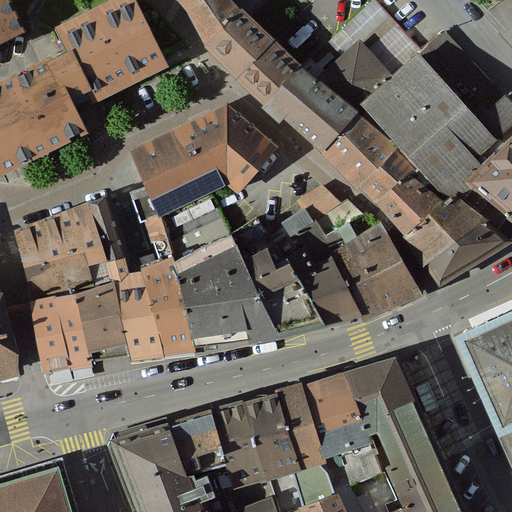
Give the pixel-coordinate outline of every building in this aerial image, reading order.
[(4,0),(0,0),(0,41),(19,33),(4,0)] [(0,79),(0,172),(83,131),(66,97),(82,89),(89,104),(169,64),(136,0),(118,0),(57,31),(67,50),(47,60),(46,56),(0,79)] [(184,0),(208,45),(244,7),(238,0),(184,0)] [(208,45),(243,80),(282,40),(244,7),(208,45)] [(243,80),(270,107),(310,67),(282,40),(243,80)] [(364,40),(323,76),(364,110),(374,101),(400,76),(364,40)] [(511,200),(489,177),(511,156),(511,98),(493,113),(425,52),(400,76),(374,101),(434,171),(425,181),(454,210),(468,199),(511,223),(511,222),(511,200)] [(330,157),(370,116),(364,110),(323,76),(310,67),(270,107),(330,157)] [(231,110),(132,155),(150,189),(162,213),(176,252),(197,344),(287,332),(243,235),(238,227),(230,231),(214,195),(231,188),(243,196),(281,154),(231,110)] [(373,188),(410,152),(370,116),(330,157),(355,181),(359,178),(373,188)] [(373,188),(393,205),(425,181),(434,171),(410,152),(373,188)] [(511,156),(489,177),(511,200),(511,156)] [(393,205),(418,231),(454,210),(425,181),(393,205)] [(150,189),(132,194),(140,220),(150,217),(162,213),(150,189)] [(308,227),(325,219),(345,206),(323,189),(300,202),(304,210),(289,219),(296,231),(308,227)] [(511,223),(468,199),(454,210),(418,231),(444,278),(511,240),(511,223)] [(134,355),(165,348),(143,263),(134,265),(114,203),(93,209),(109,266),(112,277),(134,355)] [(14,233),(21,261),(81,245),(91,273),(109,266),(93,209),(14,233)] [(165,348),(197,344),(176,252),(162,213),(150,217),(161,256),(143,263),(165,348)] [(373,274),(411,255),(402,241),(379,217),(352,231),(355,239),(373,274)] [(276,219),(243,235),(287,332),(336,318),(301,251),(276,219)] [(340,256),(368,308),(388,302),(373,274),(355,239),(342,245),(325,219),(308,227),(315,243),(324,259),(337,251),(340,256)] [(301,251),(336,318),(368,308),(340,256),(328,264),(324,259),(315,243),(301,251)] [(21,261),(30,296),(52,287),(72,280),(82,277),(91,273),(81,245),(21,261)] [(373,274),(388,302),(430,289),(411,255),(373,274)] [(89,362),(134,355),(112,277),(85,285),(82,277),(72,280),(89,362)] [(67,366),(89,362),(72,280),(52,287),(67,366)] [(44,369),(67,366),(52,287),(30,296),(44,369)] [(0,380),(19,377),(0,294),(0,380)] [(511,310),(462,332),(511,447),(511,310)] [(412,354),(357,370),(383,436),(391,432),(436,415),(412,354)] [(383,436),(357,370),(312,384),(339,460),(342,470),(347,483),(385,470),(379,450),(386,446),(383,436)] [(339,460),(312,384),(286,393),(310,470),(339,460)] [(310,470),(286,393),(249,403),(273,481),(310,470)] [(249,403),(217,414),(230,469),(236,490),(273,481),(249,403)] [(189,482),(201,478),(230,469),(217,414),(172,428),(189,482)] [(436,415),(391,432),(404,465),(394,468),(407,501),(393,507),(394,511),(450,511),(470,504),(436,415)] [(172,428),(113,444),(141,511),(212,511),(201,478),(189,482),(172,428)] [(67,511),(54,468),(0,484),(0,511),(67,511)] [(357,511),(347,483),(342,470),(299,485),(308,511),(357,511)]
